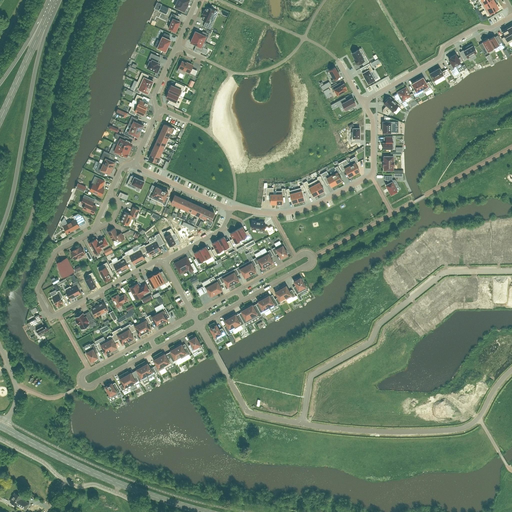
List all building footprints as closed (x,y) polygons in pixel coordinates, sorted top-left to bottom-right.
[(177,0),(175,7),(184,11),(186,7),(188,3),(188,0),(177,0)] [(493,0),(490,0),(482,5),(484,10),(495,3),(493,0)] [(495,3),(484,10),(487,15),(498,8),(495,3)] [(168,8),(161,5),(159,11),(166,14),(168,8)] [(204,15),(202,19),(206,21),(203,26),(210,29),(214,20),(210,19),(214,10),(211,9),(211,8),(210,8),(207,7),(206,10),(205,10),(203,14),(204,15)] [(169,28),(175,31),(180,21),(177,20),(179,16),(172,13),(169,20),(172,21),(169,28)] [(504,36),(501,38),(505,45),(511,40),(511,36),(507,28),(502,30),(503,31),(502,32),(504,36)] [(194,35),(193,37),(203,41),(203,42),(205,42),(209,34),(202,31),(201,34),(195,31),(195,32),(194,31),(193,34),(194,35)] [(160,41),(157,39),(154,46),(165,51),(167,48),(167,47),(168,45),(169,45),(168,45),(170,40),(168,39),(170,35),(164,33),(162,36),(160,41)] [(488,39),(493,48),(494,50),(498,48),(499,50),(504,47),(500,40),(497,42),(494,36),(488,39)] [(203,41),(193,37),(192,38),(191,38),(190,41),(191,41),(190,42),(196,45),(195,48),(201,50),(203,47),(201,47),(203,42),(203,41)] [(484,47),(482,48),(485,54),(494,49),(494,50),(493,48),(488,39),(488,38),(482,42),(484,45),(484,47)] [(463,50),(460,52),(464,60),(468,57),(476,52),(473,47),(471,44),(465,47),(467,49),(464,51),(463,50)] [(358,50),(352,53),(355,59),(354,60),(357,64),(358,63),(358,64),(361,62),(363,65),(369,62),(365,56),(362,57),(358,50)] [(451,63),(448,65),(454,75),(459,72),(457,69),(462,66),(455,54),(450,57),(451,57),(448,59),(451,63)] [(160,57),(154,55),(151,62),(150,61),(147,67),(157,72),(160,65),(157,64),(160,57)] [(182,61),(178,68),(189,73),(193,65),(190,63),(189,64),(182,61)] [(366,71),(362,73),(368,83),(375,80),(370,72),(373,70),(370,65),(364,68),(366,71)] [(334,67),(329,70),(334,79),(332,80),(334,83),(337,81),(336,78),(339,76),(334,67)] [(434,71),(429,73),(433,80),(443,75),(444,78),(450,74),(447,69),(441,72),(439,68),(436,69),(433,71),(434,71)] [(152,82),(153,81),(147,78),(148,75),(142,72),(140,75),(138,81),(151,87),(153,82),(152,82)] [(417,80),(424,92),(432,88),(429,81),(426,83),(423,77),(422,78),(421,77),(417,80)] [(424,93),(424,92),(417,80),(412,82),(412,83),(411,84),(415,89),(412,91),(415,97),(418,95),(418,94),(423,91),(424,93)] [(149,92),(151,87),(138,81),(133,90),(140,93),(142,90),(147,93),(148,92),(149,92)] [(170,86),(168,90),(169,90),(168,91),(169,91),(179,96),(180,96),(182,90),(183,91),(185,86),(179,83),(177,87),(171,85),(170,86)] [(336,84),(331,87),(333,90),(334,89),(337,95),(340,93),(340,94),(344,92),(344,91),(346,89),(345,87),(346,87),(344,83),(338,87),(336,84)] [(396,99),(404,107),(407,104),(404,99),(411,96),(406,87),(397,92),(400,97),(396,99)] [(169,91),(166,97),(171,100),(169,103),(176,106),(178,103),(177,102),(179,96),(169,91)] [(135,104),(146,109),(148,103),(141,100),(143,97),(137,94),(134,100),(137,101),(135,104)] [(344,97),(339,100),(341,104),(340,104),(344,111),(348,108),(350,110),(353,108),(352,106),(355,104),(351,98),(346,101),(344,97)] [(382,109),(382,113),(388,115),(391,111),(392,112),(398,105),(389,97),(389,98),(388,97),(385,100),(386,101),(384,103),(386,106),(382,109)] [(129,112),(135,115),(136,112),(143,115),(146,109),(135,104),(134,107),(132,106),(129,112)] [(129,122),(132,124),(131,126),(140,131),(141,129),(143,128),(144,126),(142,125),(136,122),(138,119),(132,116),(129,122)] [(382,121),(382,132),(390,132),(394,132),(394,122),(390,122),(390,121),(382,121)] [(164,124),(162,129),(170,133),(172,134),(175,128),(164,124)] [(130,136),(131,133),(139,137),(140,134),(139,133),(140,131),(131,126),(130,129),(126,128),(124,134),(130,136)] [(351,131),(351,140),(354,140),(354,138),(359,138),(359,128),(353,128),(353,131),(351,131)] [(162,129),(160,134),(168,137),(170,133),(162,129)] [(116,133),(114,137),(120,139),(117,144),(129,150),(131,145),(129,143),(129,142),(130,141),(126,140),(122,139),(124,136),(116,133)] [(160,134),(158,139),(167,143),(169,138),(168,137),(160,134)] [(392,137),(386,137),(386,142),(382,142),(382,148),(393,148),(393,142),(392,142),(392,137)] [(158,139),(155,144),(163,148),(164,148),(167,143),(158,139)] [(347,142),(344,144),(349,154),(359,148),(357,145),(351,148),(347,142)] [(111,148),(110,152),(115,155),(117,152),(120,153),(120,154),(123,156),(123,155),(124,154),(127,155),(129,150),(117,144),(115,149),(111,148)] [(155,144),(153,149),(161,152),(163,148),(155,144)] [(161,152),(153,149),(151,153),(159,157),(161,152)] [(102,163),(113,168),(115,164),(114,164),(115,162),(108,159),(110,155),(103,152),(100,159),(103,160),(102,163)] [(159,157),(151,153),(149,159),(159,163),(161,158),(159,157)] [(383,169),(383,170),(384,170),(392,170),(393,170),(393,169),(393,165),(393,161),(393,156),(393,155),(393,156),(384,156),(384,155),(383,155),(383,156),(383,161),(382,161),(382,165),(383,165),(383,169)] [(348,163),(354,174),(359,171),(355,163),(358,162),(355,156),(350,159),(351,161),(348,163)] [(113,168),(102,163),(100,162),(96,171),(101,174),(103,171),(110,174),(110,172),(111,173),(113,168)] [(354,174),(348,163),(343,165),(342,164),(339,165),(342,171),(345,169),(349,177),(354,174)] [(330,172),(332,175),(336,183),(342,180),(338,173),(340,171),(337,166),(334,167),(335,169),(330,172)] [(326,171),(321,174),(324,180),(327,179),(331,186),(336,183),(332,175),(329,176),(326,171)] [(129,179),(127,185),(136,189),(137,186),(141,188),(144,181),(134,176),(132,181),(129,179)] [(318,179),(312,181),(313,182),(318,193),(324,190),(320,183),(322,181),(320,176),(317,177),(318,179)] [(392,176),(385,176),(385,180),(387,180),(389,183),(386,184),(385,185),(386,185),(388,188),(387,188),(389,191),(391,194),(397,191),(392,182),(392,181),(392,180),(392,176)] [(101,195),(104,189),(101,187),(104,181),(98,178),(95,185),(93,184),(90,190),(94,192),(93,193),(97,194),(97,193),(101,195)] [(307,181),(304,182),(304,185),(306,190),(309,188),(313,196),(314,195),(314,196),(318,194),(318,193),(313,182),(312,181),(308,183),(307,181)] [(78,182),(75,188),(84,192),(86,186),(78,182)] [(301,187),(295,189),(298,201),(304,200),(302,191),(305,190),(302,185),(300,185),(301,187)] [(148,196),(157,200),(162,189),(161,189),(162,188),(158,186),(157,187),(156,186),(154,192),(151,191),(148,196)] [(273,187),(266,188),(266,195),(270,195),(270,203),(276,203),(276,194),(273,194),(273,191),(273,187)] [(282,191),(276,191),(276,194),(276,203),(282,203),(282,195),(285,195),(284,188),(282,188),(282,191)] [(289,188),(286,189),(287,195),(290,194),(292,203),(298,201),(295,189),(289,191),(289,188)] [(163,189),(162,189),(157,200),(163,203),(162,204),(165,206),(169,199),(165,197),(168,192),(167,191),(167,190),(163,189)] [(85,204),(83,208),(93,213),(96,206),(92,205),(95,199),(85,194),(81,202),(85,204)] [(176,205),(179,197),(175,195),(171,203),(176,205)] [(181,209),(181,207),(185,199),(184,199),(179,197),(176,205),(175,206),(181,209)] [(181,207),(186,210),(189,201),(185,199),(181,207)] [(185,211),(190,213),(194,204),(194,203),(189,201),(186,210),(185,211)] [(195,215),(196,214),(199,206),(195,204),(194,204),(190,213),(195,215)] [(196,214),(201,216),(204,208),(199,206),(196,214)] [(133,207),(130,214),(125,211),(120,222),(128,225),(133,215),(136,217),(139,209),(133,207)] [(201,216),(205,219),(209,210),(205,208),(204,208),(201,216)] [(210,211),(209,210),(205,219),(205,220),(207,221),(207,224),(211,225),(213,221),(211,220),(214,213),(214,212),(210,210),(210,211)] [(73,221),(72,220),(68,223),(63,226),(67,233),(69,232),(70,232),(70,231),(79,226),(77,222),(83,219),(82,216),(78,214),(73,216),(75,219),(73,221)] [(186,227),(177,231),(181,239),(187,236),(189,235),(191,234),(190,231),(194,229),(195,226),(183,221),(182,225),(186,227)] [(253,221),(252,229),(267,230),(269,234),(274,231),(272,226),(269,228),(268,226),(264,226),(264,222),(253,221)] [(242,227),(236,230),(242,241),(251,236),(250,236),(247,230),(245,232),(242,227)] [(124,238),(121,232),(118,234),(114,228),(107,231),(113,241),(117,238),(119,241),(124,238)] [(167,234),(164,236),(169,245),(173,244),(173,245),(176,243),(171,235),(174,233),(171,228),(166,231),(167,234)] [(236,230),(230,233),(233,238),(230,240),(234,246),(236,245),(236,244),(242,241),(236,230)] [(155,240),(150,243),(156,253),(161,250),(158,245),(161,243),(164,242),(159,233),(155,235),(157,239),(155,240)] [(224,236),(218,240),(223,249),(224,251),(229,247),(232,246),(229,240),(226,242),(224,236)] [(98,241),(97,242),(96,239),(89,243),(91,246),(90,246),(92,250),(93,249),(95,253),(101,249),(101,248),(108,244),(104,237),(98,241)] [(218,240),(212,243),(214,248),(212,250),(215,255),(218,254),(217,252),(223,249),(218,240)] [(141,246),(145,252),(147,250),(150,256),(156,253),(150,243),(145,245),(144,244),(141,246)] [(285,250),(281,243),(272,249),(275,254),(278,253),(281,258),(282,257),(282,258),(285,256),(287,254),(287,253),(288,253),(286,250),(285,250)] [(134,251),(140,262),(145,259),(142,254),(145,252),(141,246),(138,247),(139,248),(134,251)] [(205,246),(200,250),(205,259),(205,260),(211,257),(214,256),(211,250),(208,252),(205,246)] [(73,250),(73,251),(71,252),(75,259),(78,257),(78,258),(81,256),(82,256),(81,255),(85,254),(83,251),(82,249),(81,247),(78,248),(78,247),(73,250)] [(200,250),(194,253),(196,258),(194,259),(197,265),(199,264),(205,260),(205,259),(200,250)] [(270,250),(261,254),(267,265),(268,265),(268,266),(272,263),(273,262),(270,257),(273,255),(270,250)] [(125,255),(129,261),(131,259),(134,264),(140,262),(134,251),(129,254),(128,253),(125,255)] [(404,252),(397,258),(401,263),(408,257),(404,252)] [(261,254),(253,259),(256,264),(259,263),(262,268),(263,268),(267,266),(267,265),(261,254)] [(444,254),(445,260),(448,260),(448,263),(455,263),(455,254),(448,254),(444,254)] [(118,260),(124,270),(129,268),(126,262),(129,261),(125,255),(122,256),(123,257),(118,260)] [(186,257),(174,263),(180,273),(189,268),(190,271),(193,270),(194,272),(197,270),(193,262),(190,264),(186,257)] [(408,257),(401,263),(404,267),(412,261),(408,257)] [(253,259),(244,263),(250,274),(251,274),(251,275),(255,273),(255,272),(256,271),(253,266),(256,264),(253,259)] [(60,261),(57,263),(62,271),(60,272),(63,277),(74,271),(69,261),(65,263),(63,260),(61,261),(61,260),(60,261)] [(124,270),(118,260),(113,263),(112,262),(109,263),(113,269),(115,268),(118,273),(124,270)] [(404,267),(402,269),(406,273),(408,272),(415,266),(412,261),(404,267)] [(105,267),(99,270),(101,274),(100,275),(102,278),(103,277),(105,281),(111,277),(108,272),(111,270),(108,263),(104,265),(105,267)] [(244,263),(236,268),(239,274),(242,272),(245,277),(246,277),(246,278),(250,276),(250,275),(250,274),(244,263)] [(415,266),(408,272),(411,276),(419,270),(415,266)] [(236,268),(227,273),(233,284),(234,283),(234,284),(238,282),(238,281),(239,281),(236,275),(239,274),(236,268)] [(411,276),(410,277),(414,281),(415,281),(422,275),(419,270),(411,276)] [(154,274),(153,275),(159,286),(168,281),(165,275),(162,277),(159,271),(159,272),(158,271),(153,273),(154,274)] [(88,277),(85,279),(90,289),(96,285),(92,278),(95,276),(92,272),(87,275),(88,277)] [(227,273),(219,277),(222,283),(224,281),(227,287),(229,286),(229,287),(233,285),(233,284),(227,273)] [(148,278),(147,278),(150,283),(148,284),(151,290),(159,286),(153,275),(152,274),(147,276),(148,278)] [(219,277),(210,282),(216,293),(217,293),(221,291),(221,290),(222,290),(219,285),(222,283),(219,277)] [(301,279),(300,277),(298,279),(297,278),(294,280),(294,281),(296,286),(293,288),(297,294),(306,288),(303,282),(303,281),(302,278),(301,279)] [(71,287),(76,296),(81,294),(78,288),(81,287),(77,280),(72,283),(74,285),(71,287)] [(210,282),(197,289),(200,295),(208,291),(211,296),(212,295),(212,296),(216,294),(216,293),(210,282)] [(137,284),(130,288),(136,299),(143,295),(143,294),(148,290),(145,284),(140,286),(141,287),(139,287),(137,284)] [(286,299),(286,300),(292,297),(292,298),(295,296),(292,289),(289,291),(286,285),(285,286),(284,285),(280,287),(281,288),(280,289),(286,299)] [(71,287),(70,286),(65,289),(70,299),(76,296),(71,287)] [(275,299),(278,304),(281,303),(280,302),(286,299),(280,289),(279,288),(275,290),(276,291),(275,292),(278,297),(275,299)] [(57,292),(57,293),(51,295),(54,300),(53,300),(55,303),(57,306),(58,305),(58,306),(62,304),(62,303),(63,303),(60,297),(63,296),(59,290),(56,291),(57,292)] [(118,294),(112,298),(117,307),(123,303),(128,300),(124,294),(121,296),(122,296),(120,297),(118,294)] [(143,299),(145,303),(154,299),(152,294),(143,299)] [(269,309),(278,304),(275,299),(272,300),(269,295),(268,295),(264,297),(264,298),(263,298),(269,309)] [(261,314),(269,309),(263,298),(262,298),(258,300),(259,301),(258,301),(261,307),(258,308),(261,314)] [(103,302),(91,308),(96,316),(107,310),(103,302)] [(246,308),(253,318),(258,315),(259,316),(262,315),(261,314),(258,308),(255,310),(252,304),(251,305),(251,304),(247,306),(247,307),(246,308)] [(165,307),(156,311),(162,322),(163,322),(163,323),(167,321),(167,320),(168,319),(165,314),(168,312),(165,307)] [(241,318),(244,323),(253,318),(246,308),(245,307),(241,309),(242,310),(241,311),(244,316),(241,318)] [(161,323),(162,322),(156,311),(157,313),(152,316),(150,314),(148,316),(151,322),(153,320),(156,325),(157,325),(158,326),(162,323),(161,323)] [(83,313),(75,317),(76,319),(75,319),(78,325),(79,324),(81,329),(89,325),(94,322),(92,316),(88,318),(87,316),(85,317),(83,313)] [(236,328),(244,323),(241,318),(238,319),(235,314),(234,314),(230,316),(230,317),(236,328)] [(145,318),(145,319),(140,322),(145,332),(146,331),(146,332),(150,330),(150,329),(151,328),(148,323),(151,322),(148,316),(145,318)] [(233,329),(236,328),(230,317),(229,317),(228,317),(224,319),(225,320),(224,320),(227,326),(224,327),(228,335),(234,332),(233,329)] [(36,318),(30,321),(36,332),(38,331),(41,336),(45,334),(44,332),(48,329),(46,326),(46,325),(45,323),(42,324),(40,322),(39,323),(36,318)] [(130,325),(134,331),(136,329),(139,335),(140,334),(141,335),(145,333),(144,332),(145,332),(140,322),(134,325),(133,324),(130,325)] [(248,326),(250,331),(258,327),(255,323),(248,326)] [(212,327),(210,328),(216,339),(215,340),(217,343),(220,342),(218,338),(226,334),(222,328),(219,330),(216,325),(215,325),(215,324),(212,326),(212,327)] [(123,331),(128,341),(129,340),(129,341),(133,339),(133,338),(134,338),(131,332),(134,331),(130,325),(128,327),(128,328),(123,331)] [(128,341),(123,331),(119,333),(117,329),(112,332),(113,335),(117,340),(119,339),(122,344),(123,343),(124,344),(128,342),(127,341),(128,341)] [(108,339),(106,340),(111,350),(112,350),(112,351),(116,348),(117,347),(114,342),(117,340),(113,335),(111,336),(110,335),(107,337),(108,339)] [(202,347),(195,336),(193,337),(192,337),(189,338),(190,339),(189,340),(192,345),(189,346),(192,352),(202,347)] [(511,339),(509,336),(503,341),(510,350),(511,348),(511,339)] [(111,350),(106,340),(100,343),(99,342),(96,344),(99,349),(102,348),(105,353),(106,353),(107,353),(111,351),(110,350),(111,350)] [(494,343),(489,348),(495,355),(492,357),(500,364),(501,362),(502,363),(504,361),(505,361),(510,357),(497,342),(495,344),(494,343)] [(98,351),(93,343),(90,344),(90,343),(83,347),(85,350),(88,355),(87,355),(88,359),(89,358),(91,361),(93,360),(94,360),(97,359),(97,358),(98,358),(95,352),(98,351)] [(176,347),(182,358),(190,353),(187,348),(184,349),(181,344),(180,345),(180,344),(176,346),(176,347)] [(173,363),(182,358),(176,347),(175,347),(171,349),(171,350),(170,350),(173,356),(170,357),(173,363)] [(159,357),(165,368),(173,363),(170,357),(167,359),(164,353),(163,354),(163,353),(159,355),(159,356),(159,357)] [(156,372),(165,368),(159,357),(158,357),(158,356),(154,358),(154,359),(153,360),(156,365),(153,367),(156,372)] [(482,358),(478,363),(488,371),(492,366),(487,362),(489,359),(486,356),(483,359),(482,358)] [(142,366),(148,377),(156,372),(153,367),(150,368),(147,363),(146,363),(142,365),(142,366)] [(475,368),(473,371),(476,374),(479,371),(484,375),(488,371),(478,363),(475,367),(475,368)] [(139,382),(148,377),(142,366),(141,366),(137,368),(137,369),(136,369),(139,374),(136,376),(139,382)] [(131,386),(139,382),(136,376),(133,378),(130,372),(129,373),(129,372),(125,374),(125,375),(131,386)] [(131,386),(125,375),(124,376),(124,375),(120,377),(120,378),(119,379),(122,384),(119,385),(122,391),(125,390),(124,387),(130,384),(131,386)] [(464,383),(462,386),(469,392),(471,390),(476,394),(483,387),(473,378),(467,385),(465,383),(464,383)] [(111,383),(110,383),(107,384),(107,385),(105,387),(105,388),(106,391),(107,391),(111,398),(117,394),(118,395),(121,393),(117,386),(114,388),(111,383)] [(461,391),(456,397),(459,400),(457,403),(458,403),(458,404),(460,405),(461,406),(462,407),(464,404),(467,406),(472,400),(461,391)] [(386,405),(386,413),(388,413),(388,415),(394,415),(394,414),(396,414),(396,405),(394,405),(394,401),(388,401),(388,405),(386,405)] [(440,407),(436,409),(438,415),(442,414),(441,412),(443,411),(445,417),(454,414),(449,401),(441,404),(442,408),(440,409),(440,407)] [(424,408),(424,411),(424,415),(425,415),(425,416),(429,416),(429,417),(433,417),(433,416),(436,415),(435,407),(432,407),(432,404),(424,404),(424,408)] [(399,407),(399,412),(403,412),(403,419),(409,419),(409,406),(404,406),(404,407),(399,407)] [(409,406),(409,419),(415,419),(415,412),(420,412),(420,407),(415,407),(415,406),(409,406)] [(369,407),(368,420),(377,421),(378,412),(383,412),(383,407),(369,407)] [(416,456),(416,464),(426,464),(426,449),(420,449),(420,456),(416,456)] [(426,449),(426,464),(436,464),(436,458),(433,458),(433,449),(426,449)] [(399,452),(399,467),(406,467),(406,461),(409,461),(409,452),(399,452)] [(365,459),(365,464),(366,464),(366,469),(376,469),(376,454),(366,454),(366,459),(365,459)] [(382,455),(382,468),(391,468),(391,455),(382,455)] [(22,497),(14,493),(10,502),(17,505),(26,509),(29,503),(20,499),(22,497)]
